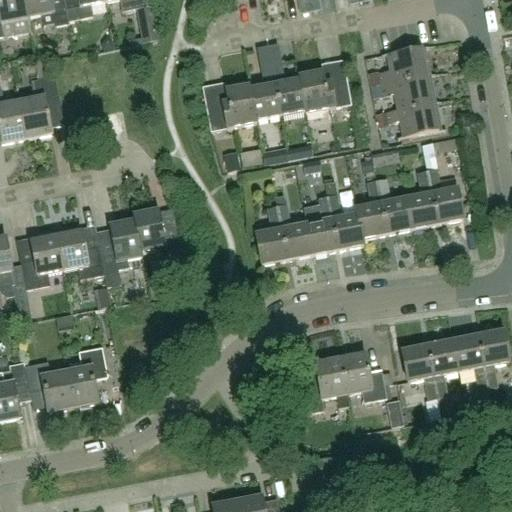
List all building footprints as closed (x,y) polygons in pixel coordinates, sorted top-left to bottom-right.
[(0,0),(0,42),(30,36),(27,22),(22,0),(0,0)] [(22,0),(27,22),(42,19),(44,31),(54,29),(55,32),(69,29),(68,27),(63,0),(22,0)] [(63,0),(68,27),(92,22),(90,10),(105,7),(103,0),(63,0)] [(103,0),(105,7),(121,4),(123,15),(147,10),(145,0),(103,0)] [(431,80),(425,52),(387,59),(390,76),(379,78),(379,76),(369,78),(371,90),(381,88),(381,89),(431,80)] [(282,67),(271,69),(274,82),(285,80),(282,67)] [(271,69),(261,71),(263,84),(274,82),(271,69)] [(306,116),(305,116),(306,118),(331,113),(326,85),(324,76),(299,81),(299,84),(300,84),(306,116)] [(398,115),(436,108),(431,80),(381,89),(384,101),(395,99),(398,115)] [(60,110),(54,81),(29,86),(32,99),(18,102),(18,106),(25,143),(50,138),(45,113),(60,110)] [(326,85),(331,113),(351,109),(346,81),(326,85)] [(305,116),(306,116),(300,84),(299,84),(286,87),(275,89),(281,121),(305,116)] [(256,125),(257,125),(281,121),(275,89),(264,91),(251,93),(250,90),(249,90),(256,125)] [(227,104),(232,132),(257,127),(257,125),(256,125),(249,90),(225,95),(227,104)] [(25,143),(18,106),(3,109),(0,94),(0,146),(0,148),(25,143)] [(227,104),(206,108),(211,136),(232,132),(227,104)] [(441,136),(436,108),(398,115),(376,119),(378,130),(400,127),(403,143),(441,136)] [(422,148),(427,176),(437,174),(439,174),(433,146),(422,148)] [(452,175),(463,173),(460,158),(449,160),(452,175)] [(285,195),(304,190),(298,168),(279,174),(285,195)] [(437,174),(427,176),(438,229),(464,224),(457,193),(455,193),(453,182),(439,185),(437,174)] [(422,199),(406,202),(412,234),(438,229),(427,176),(418,178),(422,199)] [(387,239),(412,234),(406,202),(390,205),(386,184),(377,186),(387,239)] [(362,244),(387,239),(377,186),(367,188),(371,209),(355,212),(356,219),(363,250),(362,244)] [(338,255),(363,250),(356,219),(341,222),(337,199),(327,201),(338,255)] [(312,260),(338,255),(327,201),(318,203),(323,225),(306,228),(312,260)] [(312,260),(306,228),(291,231),(287,209),(277,211),(287,265),(312,260)] [(262,270),(287,265),(277,211),(268,213),(272,235),(255,238),(262,270)] [(140,254),(141,254),(165,249),(170,273),(184,270),(178,240),(164,243),(159,213),(132,218),(133,224),(134,224),(140,254)] [(114,259),(100,261),(104,279),(106,292),(120,289),(117,273),(129,271),(128,263),(142,261),(141,254),(140,254),(134,224),(133,224),(108,229),(114,259)] [(55,240),(62,275),(77,272),(79,284),(104,279),(100,261),(98,250),(84,253),(80,235),(55,240)] [(24,287),(25,294),(49,289),(47,278),(62,275),(55,240),(29,245),(32,263),(20,266),(20,269),(24,287)] [(7,300),(13,298),(20,328),(32,326),(25,294),(24,287),(13,289),(12,285),(13,285),(11,275),(5,242),(0,242),(0,294),(2,294),(2,296),(7,300)] [(477,341),(487,395),(497,393),(493,371),(509,368),(503,336),(477,341)] [(477,341),(452,345),(458,377),(474,374),(478,396),(487,395),(477,341)] [(452,345),(427,350),(437,404),(446,402),(442,380),(458,377),(452,345)] [(437,404),(427,350),(401,355),(407,387),(424,383),(429,406),(437,404)] [(66,376),(73,412),(98,407),(94,385),(107,382),(102,352),(78,357),(81,373),(66,376)] [(364,407),(387,403),(384,390),(392,388),(390,376),(382,378),(381,374),(369,376),(366,358),(340,363),(347,398),(362,395),(364,407)] [(347,398),(340,363),(314,368),(317,386),(306,388),(311,417),(324,415),(321,403),(336,400),(338,412),(349,410),(347,398)] [(73,412),(66,376),(50,379),(47,366),(24,371),(29,397),(43,395),(48,417),(73,412)] [(0,426),(20,423),(17,407),(31,405),(29,397),(24,371),(23,368),(9,370),(10,376),(0,377),(0,426)] [(372,458),(361,460),(364,474),(374,473),(372,458)] [(340,462),(317,465),(322,499),(345,495),(340,462)] [(264,511),(262,500),(236,505),(237,511),(264,511)]
